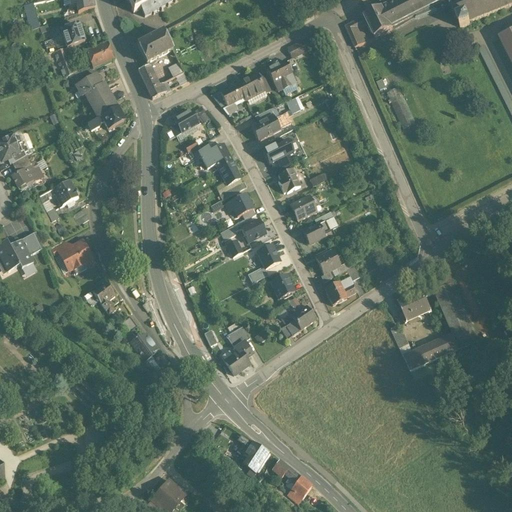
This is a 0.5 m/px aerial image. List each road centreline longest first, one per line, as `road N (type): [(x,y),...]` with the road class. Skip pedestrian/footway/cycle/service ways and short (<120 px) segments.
road 1 (residential): [(145,113),(107,162),(96,223),(106,256),(181,378),(193,428)]
road 2 (tertiary): [(145,113),(158,275),(178,331),(226,399)]
road 3 (residential): [(191,88),(228,126),(330,327)]
road 4 (residential): [(433,253),(330,17)]
road 5 (tertiary): [(226,399),(351,511)]
road 6 (residential): [(191,88),(330,17)]
road 7 (residential): [(330,327),(433,253)]
road 8 (residential): [(226,399),(330,327)]
road 9 (tertiary): [(102,0),(145,113)]
